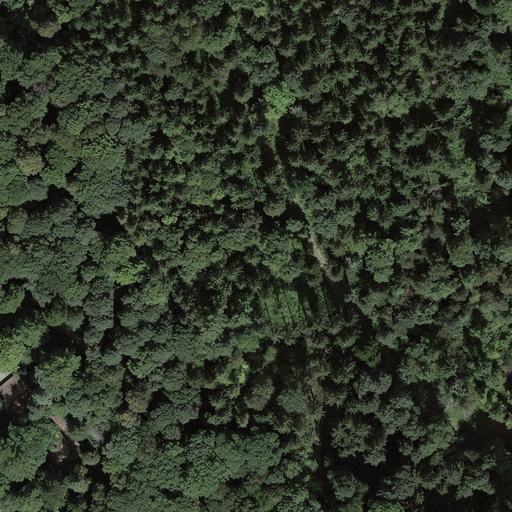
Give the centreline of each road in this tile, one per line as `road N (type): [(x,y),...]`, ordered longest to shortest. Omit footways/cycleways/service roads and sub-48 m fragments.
road 1 (track): [(511,450),(430,418),(397,375),(342,293),(182,0)]
road 2 (track): [(0,301),(72,333),(90,352),(149,511)]
